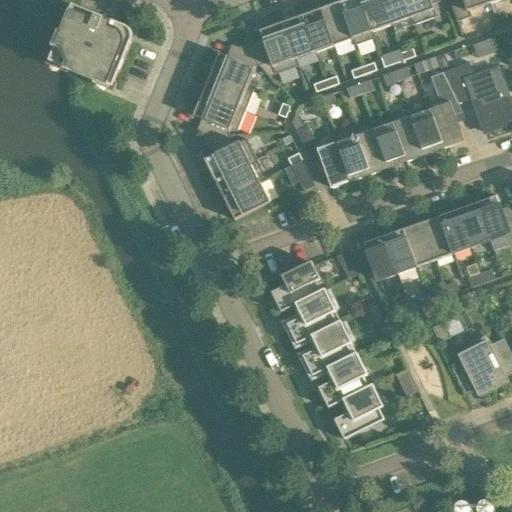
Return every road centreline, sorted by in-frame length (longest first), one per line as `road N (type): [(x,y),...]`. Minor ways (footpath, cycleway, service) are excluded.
road 1 (residential): [(209,266),(511,156)]
road 2 (residential): [(209,266),(150,137),(184,39),(185,12)]
road 3 (residential): [(321,489),(209,266)]
road 4 (residential): [(321,489),(511,422)]
